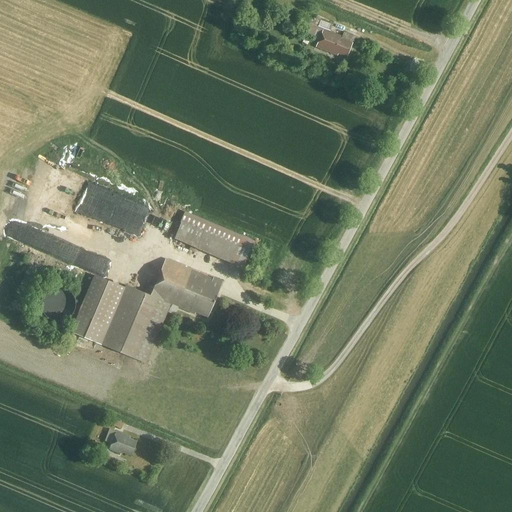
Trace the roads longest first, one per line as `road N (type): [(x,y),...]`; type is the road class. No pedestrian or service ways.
road 1 (tertiary): [(476,0),(196,511)]
road 2 (track): [(449,51),(337,0)]
